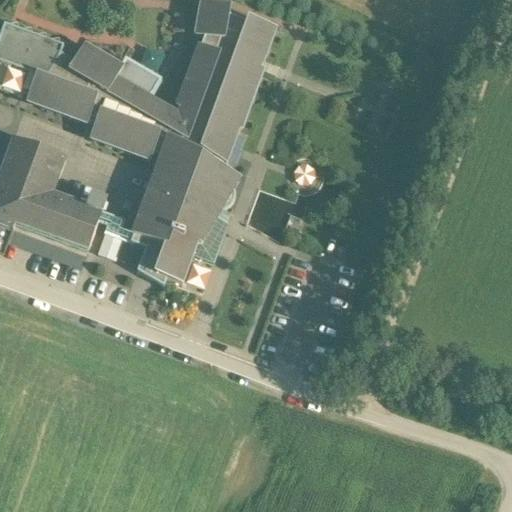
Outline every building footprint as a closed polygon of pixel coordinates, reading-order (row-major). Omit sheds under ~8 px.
[(150,104),(114,85),(121,71),(82,49),(75,67),(60,58),(45,83),(37,80),(36,80),(29,100),(27,106),(87,130),(93,132),(89,143),(148,165),(151,157),(161,161),(160,163),(159,163),(133,237),(121,233),(124,224),(101,215),(97,227),(106,230),(103,239),(144,254),(136,278),(162,291),(165,283),(181,289),(192,259),(197,247),(201,248),(217,220),(221,213),(227,211),(231,207),(234,203),(235,197),(234,191),(239,182),(220,172),(222,167),(225,168),(237,133),(240,134),(262,73),(260,72),(274,33),(248,23),(247,26),(226,18),(229,12),(200,6),(194,37),(203,40),(199,50),(198,50),(176,109),(179,111),(177,117),(150,104)] [(16,29),(8,31),(4,29),(0,39),(0,67),(30,78),(36,80),(37,80),(45,83),(60,58),(63,51),(60,50),(60,49),(59,49),(58,44),(50,46),(46,45),(46,44),(45,40),(36,41),(32,39),(31,39),(30,34),(21,36),(21,35),(18,34),(17,34),(16,29)] [(30,78),(0,67),(0,93),(21,101),(23,97),(29,100),(36,80),(30,78)] [(64,161),(12,142),(12,144),(9,152),(15,154),(0,196),(0,227),(12,233),(14,228),(86,255),(97,227),(101,215),(105,205),(91,199),(87,210),(51,197),(64,161)] [(217,220),(201,248),(197,247),(192,259),(213,267),(227,227),(217,220)]
